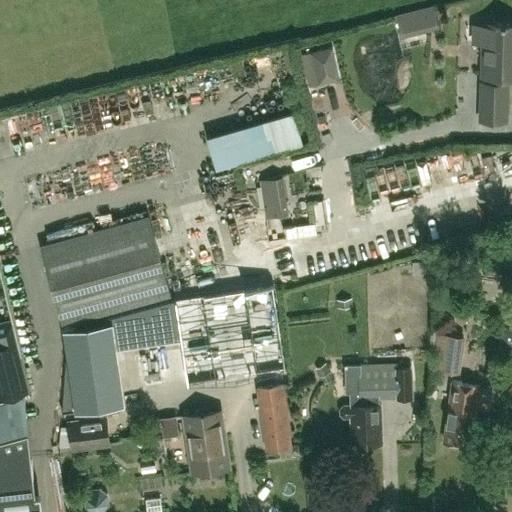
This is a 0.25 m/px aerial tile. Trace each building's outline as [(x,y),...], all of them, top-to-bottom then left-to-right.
[(420,32),(414,9),(396,13),(402,36),(420,32)] [(471,24),(471,43),(484,43),(483,76),(485,76),(485,84),(483,84),(482,120),(506,121),(507,85),(505,85),(505,77),(511,76),(511,24),(506,25),(506,23),(502,23),(502,25),(471,24)] [(340,78),(333,45),(310,51),(318,83),(340,78)] [(471,74),(472,63),(453,62),(453,73),(471,74)] [(224,99),(208,104),(214,123),(231,118),(224,99)] [(289,212),(283,175),(260,178),(261,185),(256,186),(260,207),(264,206),(266,216),(289,212)] [(246,197),(227,205),(238,233),(258,225),(246,197)] [(172,293),(149,216),(43,248),(65,325),(172,293)] [(277,288),(178,301),(190,389),(289,375),(277,288)] [(66,346),(62,411),(124,402),(111,314),(63,327),(66,346)] [(13,320),(0,323),(0,324),(5,344),(0,344),(0,394),(1,397),(30,390),(13,320)] [(459,373),(465,335),(437,331),(431,369),(459,373)] [(330,370),(325,362),(316,367),(321,375),(330,370)] [(343,402),(339,407),(339,413),(344,417),(351,416),(352,443),(382,442),(380,403),(377,403),(377,396),(399,395),(399,397),(413,397),(412,366),(398,366),(398,362),(347,364),(348,375),(360,375),(360,390),(350,390),(350,402),(343,402)] [(288,382),(283,383),(258,387),(266,449),(291,446),(284,395),(301,393),(300,381),(288,382)] [(451,381),(444,442),(471,445),(476,407),(488,408),(490,387),(478,386),(478,385),(451,381)] [(24,391),(0,397),(0,511),(37,511),(32,456),(0,459),(0,398),(24,392),(24,391)] [(186,430),(192,473),(230,468),(222,410),(183,415),(185,430),(186,430)] [(177,414),(161,417),(163,436),(179,434),(177,414)] [(71,443),(72,447),(110,441),(106,415),(68,420),(68,424),(61,425),(60,445),(71,443)] [(84,464),(70,466),(72,476),(86,474),(84,464)] [(108,493),(100,486),(90,488),(84,496),(85,506),(93,511),(103,511),(110,502),(108,493)] [(139,494),(141,509),(157,506),(155,491),(139,494)]
